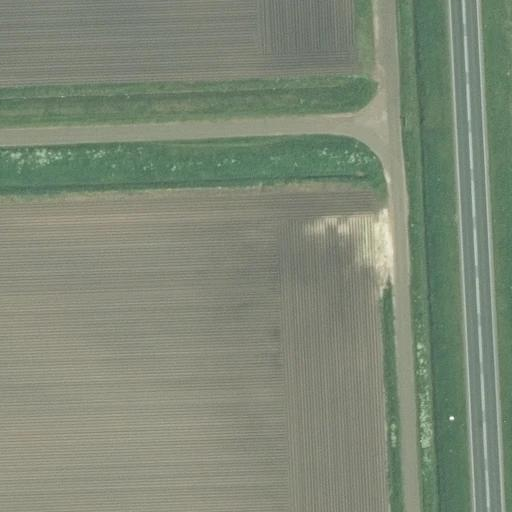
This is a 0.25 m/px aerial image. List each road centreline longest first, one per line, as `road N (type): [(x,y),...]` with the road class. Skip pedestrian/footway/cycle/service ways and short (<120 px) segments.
road 1 (trunk): [(487,511),(462,0)]
road 2 (unclassified): [(0,138),(390,122)]
road 3 (unclassified): [(409,511),(390,122)]
road 4 (unclassified): [(390,122),(384,0)]
